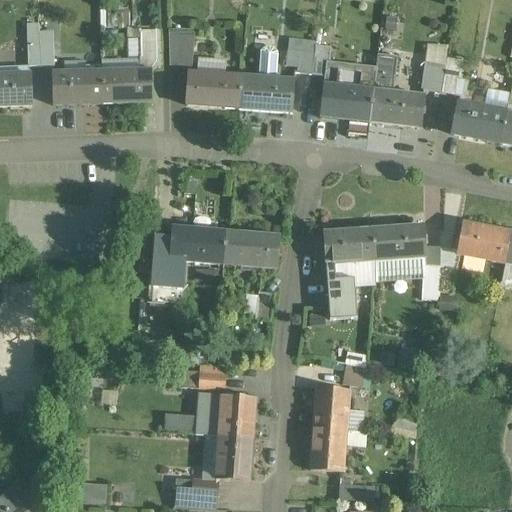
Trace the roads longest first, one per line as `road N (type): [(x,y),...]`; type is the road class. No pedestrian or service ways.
road 1 (residential): [(278,511),(314,153)]
road 2 (residential): [(0,148),(172,144),(314,153)]
road 3 (residential): [(314,153),(511,187)]
